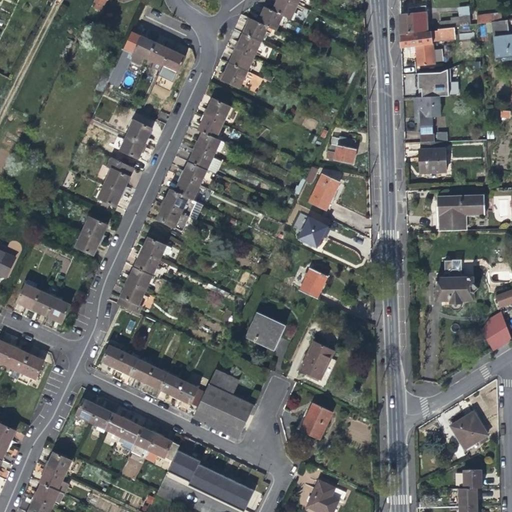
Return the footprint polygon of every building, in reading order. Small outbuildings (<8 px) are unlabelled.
[(278,0),(277,2),(273,11),(283,16),(290,19),(297,5),(287,0),(278,0)] [(262,15),(258,22),(268,27),(276,31),(283,16),(273,11),(266,7),(262,15)] [(470,14),(469,7),(458,8),(459,16),(470,14)] [(400,14),(401,33),(428,30),(427,11),(419,12),(419,8),(411,8),(411,13),(400,14)] [(479,23),(491,22),(502,21),(501,12),(477,15),(478,24),(479,23)] [(439,20),(440,28),(454,27),(470,25),(470,15),(459,16),(450,17),(451,19),(439,20)] [(261,42),(268,27),(258,22),(251,19),(247,26),(244,34),(261,42)] [(507,20),(502,21),(491,22),(495,57),(511,54),(511,34),(509,35),(507,20)] [(401,35),(401,46),(409,45),(415,44),(415,50),(416,58),(417,67),(434,65),(432,41),(455,38),(454,27),(440,28),(437,29),(437,31),(401,35)] [(143,58),(147,60),(155,43),(145,39),(132,32),(109,81),(119,87),(131,61),(139,65),(143,58)] [(254,56),(261,42),(244,34),(240,40),(237,48),(254,56)] [(166,48),(155,43),(147,60),(154,63),(151,68),(160,72),(162,67),(170,50),(166,48)] [(247,71),(254,56),(237,48),(234,53),(230,63),(247,71)] [(186,58),(170,50),(162,67),(178,74),(183,65),(186,58)] [(239,89),(247,71),(230,63),(226,70),(222,80),(239,89)] [(448,96),(448,82),(450,81),(450,68),(439,73),(421,73),(422,88),(418,88),(419,97),(440,96),(448,96)] [(419,97),(414,98),(415,109),(415,118),(420,118),(421,134),(420,134),(420,142),(434,142),(434,133),(432,133),(432,126),(434,126),(433,117),(441,117),(440,96),(419,97)] [(210,106),(205,115),(223,124),(227,116),(233,119),(237,110),(214,98),(210,106)] [(198,130),(203,133),(216,139),(223,124),(205,115),(202,123),(198,130)] [(135,119),(128,135),(145,143),(150,134),(153,128),(135,119)] [(220,141),(216,139),(203,133),(200,141),(196,148),(213,156),(220,141)] [(141,152),(145,143),(128,135),(121,151),(138,159),(141,152)] [(326,159),(353,164),(355,153),(356,149),(354,148),(355,140),(340,137),(339,138),(332,137),(329,151),(328,151),(326,159)] [(434,142),(420,142),(420,149),(419,149),(419,157),(420,173),(446,171),(445,148),(446,148),(446,141),(434,142)] [(212,158),(213,156),(196,148),(192,157),(189,163),(207,171),(215,175),(221,163),(212,158)] [(112,169),(106,183),(123,191),(129,179),(134,167),(111,157),(107,167),(112,169)] [(186,170),(182,177),(200,185),(207,171),(189,163),(186,170)] [(323,175),(311,201),(327,209),(332,199),(339,183),(323,175)] [(180,182),(176,192),(189,198),(193,200),(200,185),(182,177),(180,182)] [(119,201),(123,191),(106,183),(98,199),(116,207),(119,201)] [(197,202),(193,200),(189,198),(176,192),(171,190),(168,195),(167,199),(164,204),(182,213),(190,217),(197,202)] [(438,231),(467,230),(467,216),(485,215),(484,194),(437,196),(437,212),(438,231)] [(183,232),(190,217),(182,213),(164,204),(162,210),(157,220),(183,232)] [(91,216),(84,231),(101,239),(105,232),(108,225),(91,216)] [(310,218),(300,238),(317,246),(321,238),(327,227),(310,218)] [(98,245),(101,239),(84,231),(76,247),(94,255),(98,245)] [(147,243),(142,252),(160,261),(163,254),(166,256),(167,254),(169,255),(172,248),(149,237),(147,243)] [(0,249),(0,274),(7,278),(16,258),(0,249)] [(153,275),(160,261),(142,252),(139,259),(136,267),(153,275)] [(473,284),(473,276),(461,277),(460,259),(443,260),(444,273),(441,277),(436,277),(437,285),(437,300),(449,300),(450,303),(450,304),(450,307),(453,310),(458,310),(461,307),(460,303),(462,303),(462,299),(473,299),(473,293),(477,288),(473,284)] [(132,274),(129,281),(146,290),(153,275),(136,267),(132,274)] [(301,291),(316,298),(322,287),(327,276),(312,269),(301,291)] [(118,303),(122,305),(140,313),(143,307),(139,305),(146,290),(129,281),(125,289),(118,303)] [(24,303),(33,307),(40,292),(25,284),(18,300),(24,303)] [(511,288),(495,295),(500,308),(511,303),(511,288)] [(56,299),(40,292),(33,307),(43,312),(49,315),(56,299)] [(71,306),(56,299),(49,315),(58,319),(64,322),(71,306)] [(258,315),(248,336),(273,348),(276,341),(283,326),(258,315)] [(488,335),(497,350),(511,340),(511,335),(505,324),(488,335)] [(0,361),(7,364),(15,348),(9,345),(0,340),(0,361)] [(314,341),(300,370),(320,380),(327,366),(334,350),(314,341)] [(112,365),(118,368),(125,353),(110,345),(102,360),(112,365)] [(22,351),(15,348),(7,364),(21,371),(29,354),(22,351)] [(126,372),(132,375),(139,360),(139,359),(125,353),(118,368),(126,372)] [(35,357),(29,354),(21,371),(37,378),(45,362),(35,357)] [(139,379),(147,383),(154,367),(139,360),(132,375),(139,379)] [(155,387),(161,389),(169,374),(154,367),(147,383),(155,387)] [(216,369),(209,384),(233,395),(239,381),(216,369)] [(169,393),(176,396),(183,381),(169,374),(161,389),(169,393)] [(188,402),(198,407),(205,392),(183,381),(176,396),(188,402)] [(233,395),(209,384),(205,392),(198,407),(194,416),(194,417),(239,438),(242,431),(250,414),(254,405),(233,395)] [(76,414),(92,421),(99,406),(92,402),(84,399),(76,414)] [(308,415),(301,431),(320,440),(333,413),(314,403),(308,415)] [(92,421),(107,428),(114,413),(103,408),(99,406),(92,421)] [(124,418),(114,413),(107,428),(122,436),(129,420),(124,418)] [(450,427),(463,448),(486,435),(473,413),(461,420),(450,427)] [(351,419),(345,435),(366,444),(373,428),(351,419)] [(138,425),(129,420),(122,436),(119,440),(124,442),(122,445),(132,450),(136,442),(143,427),(138,425)] [(0,423),(0,440),(10,445),(13,438),(16,431),(0,423)] [(151,431),(143,427),(136,442),(132,450),(140,454),(143,446),(151,450),(158,434),(151,431)] [(169,440),(158,434),(151,450),(147,458),(155,461),(158,453),(173,461),(180,445),(169,440)] [(0,440),(0,458),(3,460),(7,452),(10,445),(0,440)] [(267,475),(199,443),(188,465),(208,475),(204,484),(251,507),(259,491),(267,475)] [(52,459),(48,467),(66,475),(73,460),(55,452),(52,459)] [(121,474),(135,480),(142,463),(128,457),(121,474)] [(41,481),(43,482),(66,493),(71,484),(63,481),(66,475),(48,467),(46,471),(41,481)] [(462,469),(463,488),(477,487),(481,487),(481,479),(481,469),(462,469)] [(314,491),(307,506),(319,511),(334,511),(339,501),(332,497),(336,488),(319,480),(314,491)] [(61,503),(66,493),(43,482),(40,490),(36,497),(54,505),(56,501),(61,503)] [(458,488),(459,506),(477,505),(477,499),(477,487),(463,488),(458,488)] [(33,505),(29,511),(51,511),(54,505),(36,497),(33,505)] [(235,511),(213,501),(207,511),(235,511)]
